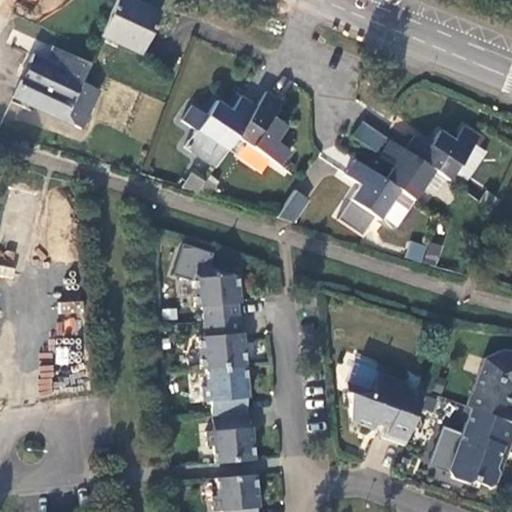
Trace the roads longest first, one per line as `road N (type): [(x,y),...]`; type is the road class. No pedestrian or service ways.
road 1 (tertiary): [(511,80),(322,0)]
road 2 (residential): [(2,463),(18,479),(40,483),(59,471),(68,451),(62,430),(44,416),(12,422),(0,441)]
road 3 (residential): [(283,311),(298,489)]
road 4 (residential): [(425,511),(351,486),(298,489)]
